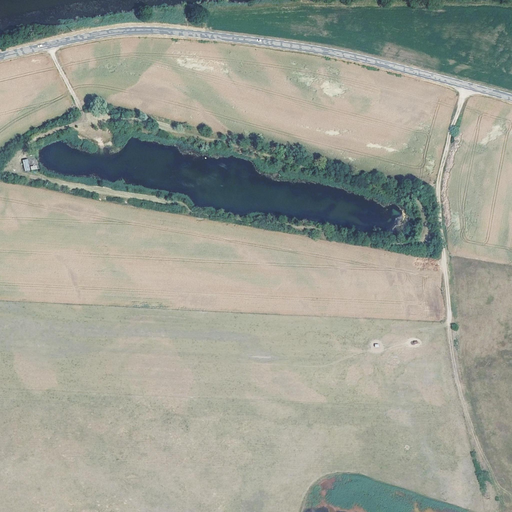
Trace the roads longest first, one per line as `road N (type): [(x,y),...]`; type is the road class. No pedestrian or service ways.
road 1 (tertiary): [(0,56),(162,30),(353,56),(511,97)]
road 2 (track): [(466,85),(437,200),(456,372),(494,511)]
road 3 (track): [(47,45),(83,114),(24,152)]
